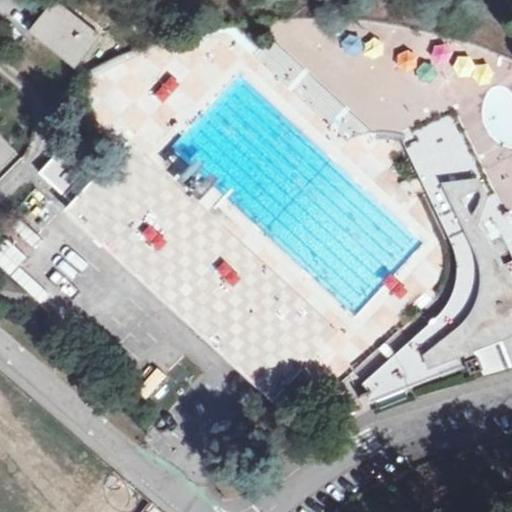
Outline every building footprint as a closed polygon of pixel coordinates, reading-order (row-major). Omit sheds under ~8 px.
[(56,1),(34,27),(76,60),(97,34),(56,1)] [(172,74),(152,88),(163,102),(183,88),(172,74)] [(365,382),(375,405),(430,379),(440,370),(511,337),(511,223),(501,200),(487,184),(454,114),(436,122),(407,147),(472,287),(365,382)] [(281,395),(302,373),(338,334),(131,143),(94,183),(61,152),(41,174),(73,206),(281,395)] [(511,342),(479,352),(486,376),(511,368),(511,342)]
